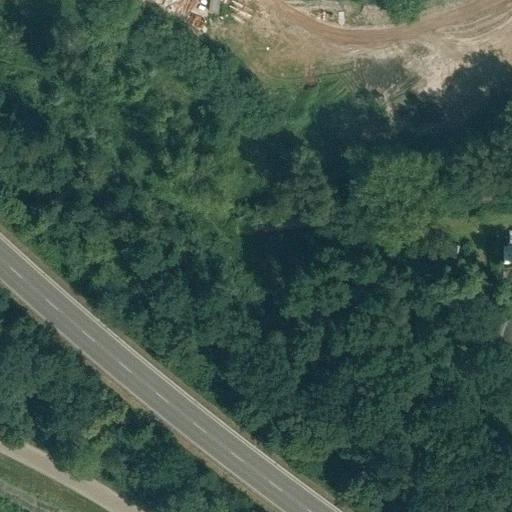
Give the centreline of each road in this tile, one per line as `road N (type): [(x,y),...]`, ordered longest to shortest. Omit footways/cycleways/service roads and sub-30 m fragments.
road 1 (primary): [(0,251),(318,511)]
road 2 (residential): [(123,511),(0,440)]
